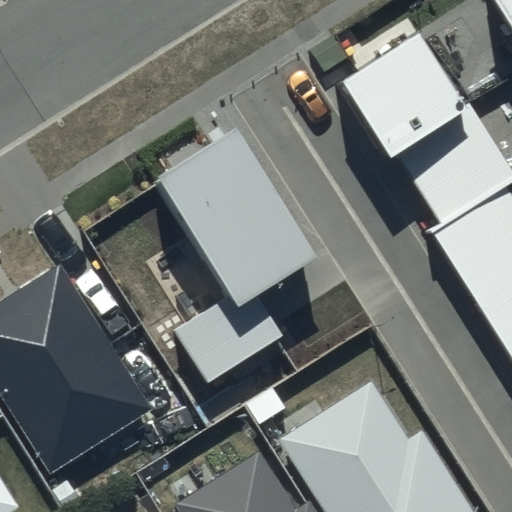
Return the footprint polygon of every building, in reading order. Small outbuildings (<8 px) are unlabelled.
[(511,0),(490,0),(511,33),(511,0)] [(511,174),(467,106),(419,33),(354,75),(338,86),(360,120),(388,163),(398,160),(418,189),(442,227),(427,237),(445,265),(494,339),(511,366),(511,203),(503,190),(511,184),(511,174)] [(316,262),(236,136),(219,146),(157,186),(229,298),(238,311),(255,300),(316,262)] [(109,346),(59,264),(12,293),(0,299),(0,391),(51,474),(151,413),(109,346)] [(238,311),(229,298),(176,331),(209,384),(276,342),(280,340),(255,300),(238,311)] [(410,439),(372,380),(275,441),(320,511),(472,511),(421,432),(410,439)] [(297,511),(258,449),(172,503),(177,511),(312,511),(307,504),(297,511)] [(0,485),(0,511),(12,511),(15,510),(0,485)]
